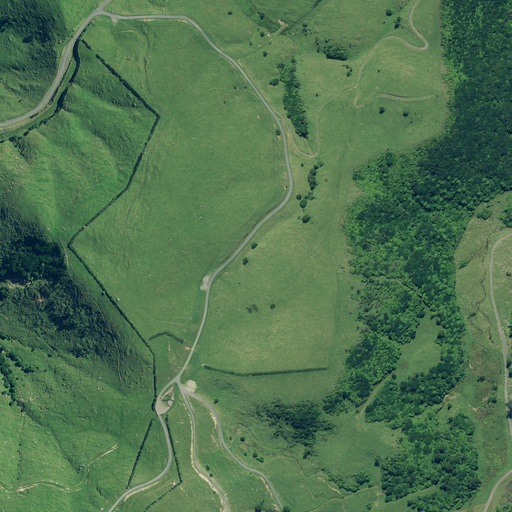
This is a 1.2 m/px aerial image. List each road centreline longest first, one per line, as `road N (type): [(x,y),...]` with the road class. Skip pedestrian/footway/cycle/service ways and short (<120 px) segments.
road 1 (track): [(121,15),(186,20),(258,90),(288,154),(287,192),(208,281),(203,323),(184,367)]
road 2 (track): [(0,123),(44,114),(54,105),(54,75),(94,12),(121,15)]
road 3 (track): [(282,511),(268,478),(221,444),(218,417),(182,391),(184,367)]
road 4 (track): [(184,367),(159,394),(168,464),(109,511)]
